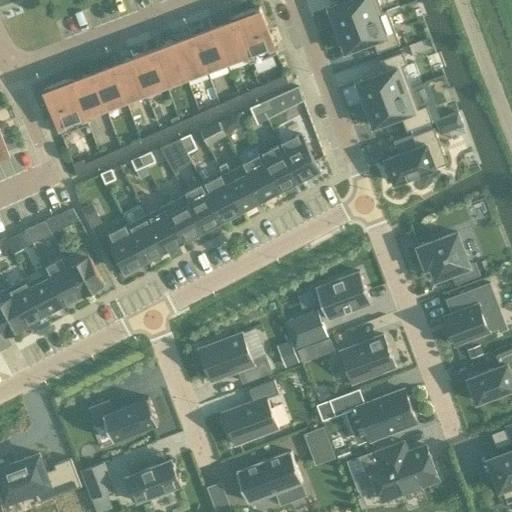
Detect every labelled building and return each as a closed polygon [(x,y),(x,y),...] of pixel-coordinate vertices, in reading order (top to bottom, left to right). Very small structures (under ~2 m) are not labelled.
[(344,0),(329,6),(337,29),(387,10),(387,9),(382,10),(378,0),(344,0)] [(260,5),(232,16),(234,20),(247,53),(250,63),(278,52),(260,5)] [(387,10),(337,29),(346,51),(373,41),(377,52),(400,43),(387,10)] [(234,20),(214,27),(226,61),(247,53),(234,20)] [(214,27),(194,35),(206,69),(226,61),(214,27)] [(194,35),(175,42),(187,76),(206,69),(194,35)] [(174,41),(154,48),(167,83),(187,76),(175,42),(174,41)] [(154,48),(132,56),(133,58),(146,91),(167,83),(154,48)] [(384,70),(356,81),(365,103),(411,86),(403,65),(407,64),(402,51),(380,59),(384,70)] [(133,58),(115,65),(128,98),(146,91),(133,58)] [(115,65),(95,72),(108,106),(128,98),(115,65)] [(74,81),(86,114),(108,106),(95,72),(74,81)] [(286,74),(273,80),(276,87),(289,82),(286,74)] [(44,87),(62,134),(90,124),(86,114),(72,76),(44,87)] [(273,80),(260,86),(263,93),(276,87),(273,80)] [(260,86),(240,94),(243,102),(263,93),(260,86)] [(411,86),(365,103),(374,126),(401,115),(407,130),(433,120),(427,104),(419,107),(411,86)] [(240,94),(220,103),(224,111),(243,102),(240,94)] [(270,98),(260,103),(264,112),(274,108),(270,98)] [(220,103),(200,112),(203,120),(224,111),(220,103)] [(255,116),(264,112),(260,103),(251,107),(255,116)] [(200,112),(179,121),(182,129),(203,120),(200,112)] [(230,116),(221,120),(225,129),(234,125),(230,116)] [(446,116),(437,119),(442,133),(451,130),(446,116)] [(173,124),(161,129),(165,137),(182,129),(179,121),(173,124)] [(220,121),(200,129),(207,142),(226,134),(220,121)] [(447,162),(434,127),(411,135),(415,146),(385,158),(387,163),(385,164),(390,178),(393,177),(395,182),(447,162)] [(161,129),(141,138),(144,146),(165,137),(161,129)] [(192,133),(181,138),(185,147),(196,142),(192,133)] [(301,133),(281,143),(300,179),(308,175),(310,178),(321,172),(301,133)] [(141,138),(121,147),(124,155),(144,146),(141,138)] [(185,147),(181,138),(161,147),(168,161),(178,157),(175,151),(185,147)] [(281,143),(262,153),(280,189),(300,179),(281,143)] [(121,147),(102,156),(105,163),(124,155),(121,147)] [(152,151),(142,155),(146,164),(146,165),(156,161),(152,151)] [(262,153),(243,163),(261,199),(280,189),(262,153)] [(142,155),(132,159),(137,169),(146,165),(146,164),(142,155)] [(105,163),(102,156),(85,163),(88,171),(105,163)] [(84,159),(73,163),(78,175),(88,171),(85,163),(84,159)] [(243,163),(224,173),(242,209),(261,199),(243,163)] [(111,168),(102,173),(106,182),(116,178),(111,168)] [(224,173),(204,183),(223,219),(242,209),(224,173)] [(204,183),(185,193),(204,229),(223,219),(204,183)] [(185,193),(166,203),(185,239),(204,229),(185,193)] [(166,203),(147,213),(166,249),(185,239),(166,203)] [(46,219),(52,231),(78,219),(73,207),(46,219)] [(103,225),(97,213),(88,217),(93,229),(103,225)] [(147,213),(128,223),(147,259),(166,249),(147,213)] [(45,220),(27,228),(33,241),(51,232),(45,220)] [(128,223),(108,234),(120,257),(117,259),(125,275),(140,267),(138,264),(147,259),(128,223)] [(14,234),(21,248),(32,242),(24,229),(14,234)] [(458,231),(419,245),(427,266),(432,264),(436,276),(451,271),(456,283),(480,274),(475,261),(470,263),(458,231)] [(65,256),(84,292),(104,282),(85,246),(65,256)] [(46,266),(48,271),(65,302),(84,292),(65,256),(46,266)] [(360,270),(316,287),(328,318),(372,302),(360,270)] [(29,281),(46,312),(65,302),(48,271),(29,281)] [(8,287),(26,322),(46,312),(29,281),(27,276),(8,287)] [(452,312),(445,315),(456,343),(499,327),(491,308),(499,305),(490,282),(447,298),(452,312)] [(0,290),(0,320),(7,333),(26,322),(8,287),(0,290)] [(328,334),(318,308),(286,320),(296,347),(328,334)] [(271,371),(266,356),(254,360),(252,355),(243,331),(198,348),(211,380),(239,370),(244,381),(271,371)] [(396,365),(385,334),(347,347),(340,350),(352,382),(396,365)] [(290,341),(279,345),(286,364),(297,360),(290,341)] [(313,358),(308,345),(298,349),(302,362),(313,358)] [(480,345),(468,349),(471,357),(483,353),(480,345)] [(470,381),(466,382),(472,397),(476,396),(478,401),(511,387),(511,361),(511,360),(511,348),(496,354),(500,364),(468,376),(470,381)] [(254,400),(223,412),(235,443),(278,427),(266,395),(278,391),(274,379),(249,388),(254,400)] [(358,406),(371,439),(417,421),(405,388),(365,403),(360,388),(330,399),(336,415),(358,406)] [(109,398),(89,405),(96,426),(107,422),(113,439),(117,437),(119,441),(134,436),(132,432),(158,422),(149,396),(113,409),(109,398)] [(511,421),(505,424),(511,443),(511,446),(486,456),(499,492),(503,490),(510,510),(511,509),(511,421)] [(322,425),(303,432),(315,464),(335,457),(322,425)] [(396,455),(391,444),(349,460),(359,489),(376,482),(382,499),(439,478),(426,444),(396,455)] [(348,446),(336,451),(339,459),(352,455),(348,446)] [(237,471),(248,501),(303,480),(291,450),(237,471)] [(39,452),(0,466),(0,490),(4,501),(34,490),(38,502),(82,485),(71,457),(54,464),(55,467),(46,471),(39,452)] [(128,475),(130,480),(126,482),(133,500),(152,493),(153,497),(170,491),(168,487),(181,482),(172,458),(160,462),(157,453),(133,462),(136,471),(128,475)] [(115,489),(104,461),(82,470),(92,497),(115,489)]
